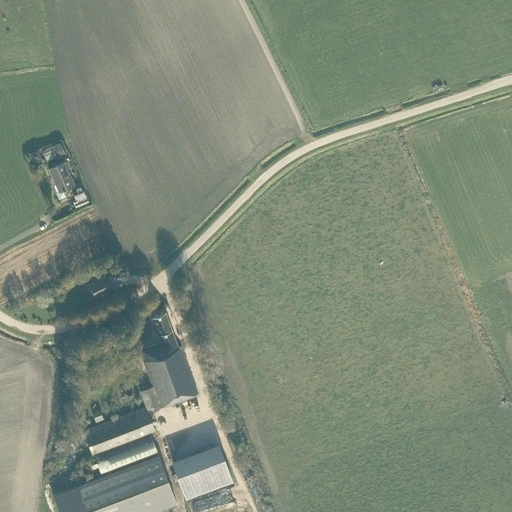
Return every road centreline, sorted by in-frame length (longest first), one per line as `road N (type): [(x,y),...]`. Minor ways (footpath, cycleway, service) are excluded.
road 1 (unclassified): [(163,280),(286,158),(511,79)]
road 2 (unclassified): [(163,280),(257,511)]
road 3 (unclassified): [(0,317),(23,331),(80,324),(163,280)]
